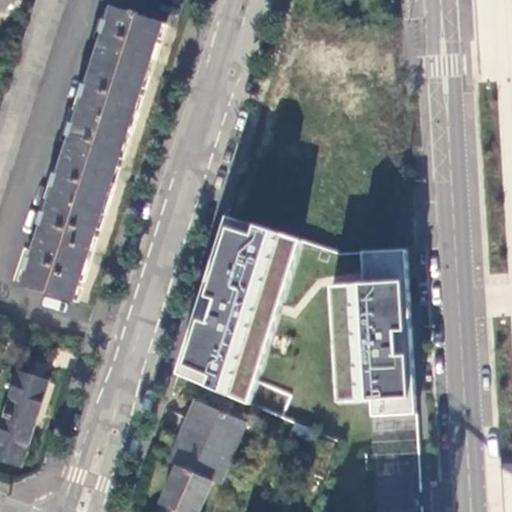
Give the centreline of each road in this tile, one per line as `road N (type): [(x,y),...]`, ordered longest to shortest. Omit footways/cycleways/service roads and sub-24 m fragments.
road 1 (residential): [(81,511),(245,0)]
road 2 (secondary): [(441,0),(471,511)]
